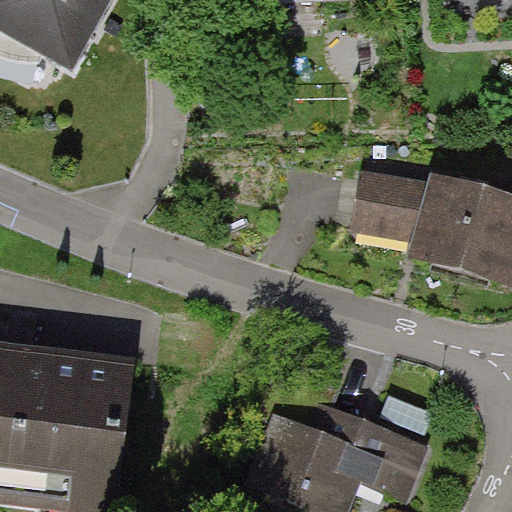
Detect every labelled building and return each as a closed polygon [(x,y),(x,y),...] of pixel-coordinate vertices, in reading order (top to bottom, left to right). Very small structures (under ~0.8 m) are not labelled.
[(119,0),(0,0),(0,41),(74,82),(119,0)] [(224,0),(226,15),(353,8),(352,0),(224,0)] [(511,203),(432,181),(431,187),(364,175),(353,237),(414,247),(408,267),(511,295),(511,203)] [(0,495),(112,510),(129,376),(0,360),(0,495)] [(336,396),(285,380),(269,423),(281,429),(258,491),(311,511),(342,511),(363,463),(409,482),(423,452),(328,417),(336,396)]
